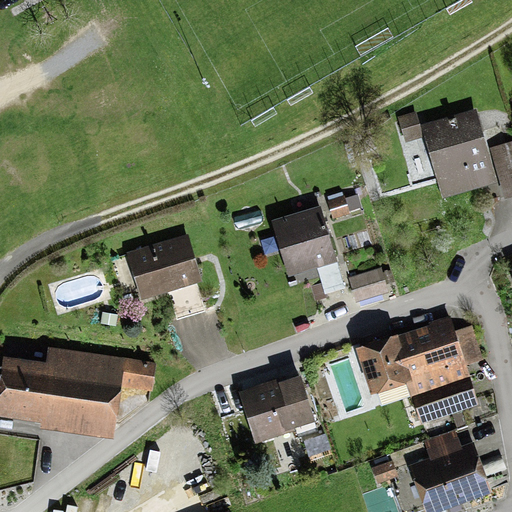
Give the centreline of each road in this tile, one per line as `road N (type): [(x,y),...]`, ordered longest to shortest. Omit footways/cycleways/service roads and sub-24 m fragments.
road 1 (residential): [(20,511),(226,371),(474,288),(493,327),(511,425)]
road 2 (track): [(511,22),(356,112),(251,162),(48,237),(0,267)]
